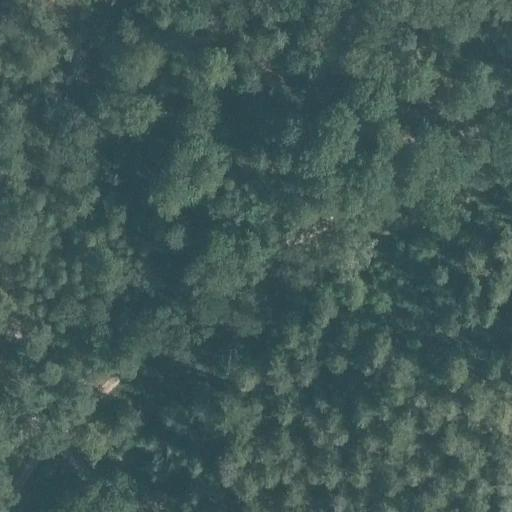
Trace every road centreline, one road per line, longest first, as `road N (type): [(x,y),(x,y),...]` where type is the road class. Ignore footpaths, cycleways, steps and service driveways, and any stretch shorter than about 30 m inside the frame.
road 1 (track): [(46,446),(249,257),(346,202),(511,135)]
road 2 (track): [(46,446),(27,423),(0,215)]
